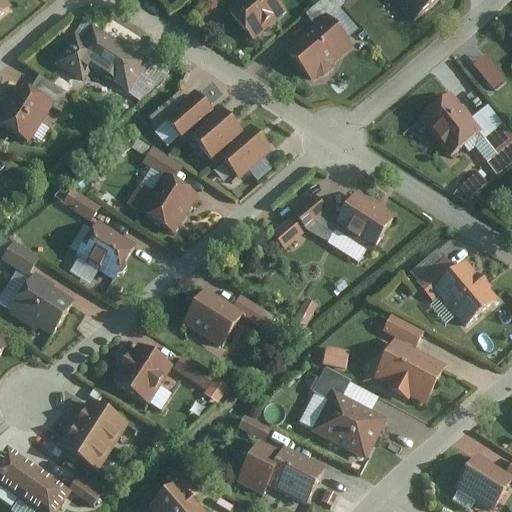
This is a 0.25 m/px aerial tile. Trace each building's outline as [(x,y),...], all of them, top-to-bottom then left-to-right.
[(0,0),(0,23),(12,14),(0,0)] [(286,14),(274,0),(240,0),(226,12),(254,43),(286,14)] [(437,0),(390,0),(411,23),(437,0)] [(287,53),(314,84),(352,51),(325,20),(287,53)] [(125,96),(143,67),(82,30),(56,71),(85,89),(93,76),(125,96)] [(70,100),(38,81),(28,98),(50,111),(60,117),(70,100)] [(28,98),(16,90),(0,115),(0,134),(25,150),(50,111),(28,98)] [(214,119),(195,96),(161,125),(180,148),(187,143),(214,119)] [(453,96),(419,125),(450,161),(484,133),(453,96)] [(187,143),(209,169),(218,161),(243,140),(221,114),(214,119),(187,143)] [(511,167),(511,141),(502,128),(482,142),(496,161),(489,167),(497,178),(511,167)] [(272,151),(253,130),(243,140),(218,161),(237,183),(272,151)] [(182,174),(153,154),(143,170),(164,184),(172,189),(182,174)] [(459,186),(468,199),(488,185),(478,172),(459,186)] [(173,240),(196,204),(172,189),(164,184),(152,202),(141,218),(173,240)] [(152,202),(138,193),(127,208),(141,218),(152,202)] [(98,213),(72,195),(63,208),(88,226),(98,213)] [(369,256),(389,221),(353,200),(333,235),(369,256)] [(301,237),(290,225),(272,240),(283,252),(301,237)] [(130,252),(93,231),(74,266),(112,286),(130,252)] [(40,268),(14,249),(2,266),(28,285),(40,268)] [(454,275),(443,263),(414,288),(425,300),(433,293),(454,275)] [(498,304),(467,266),(454,275),(433,293),(464,331),(498,304)] [(47,340),(68,310),(30,284),(9,315),(47,340)] [(240,318),(204,295),(181,331),(217,354),(240,318)] [(423,338),(389,318),(379,337),(396,347),(413,356),(423,338)] [(422,407),(442,372),(413,356),(396,347),(377,383),(422,407)] [(346,356),(324,352),(321,369),(343,373),(346,356)] [(148,407),(169,373),(136,353),(116,387),(148,407)] [(209,380),(180,361),(172,374),(200,393),(209,380)] [(340,401),(348,386),(326,374),(313,397),(327,406),(332,397),(340,401)] [(364,464),(385,426),(340,401),(332,397),(327,406),(311,435),(364,464)] [(126,431),(87,406),(60,449),(99,474),(126,431)] [(267,434),(243,419),(235,430),(260,446),(267,434)] [(304,511),(325,475),(283,451),(277,461),(259,450),(238,486),(260,499),(266,489),(304,511)] [(67,491),(6,452),(0,460),(0,490),(33,511),(62,511),(73,495),(67,491)] [(500,478),(472,460),(454,489),(491,511),(492,511),(510,484),(500,478)] [(511,460),(500,478),(510,484),(511,484),(511,460)] [(104,494),(78,475),(67,491),(73,495),(93,509),(104,494)] [(199,511),(178,486),(147,511),(148,511),(199,511)]
